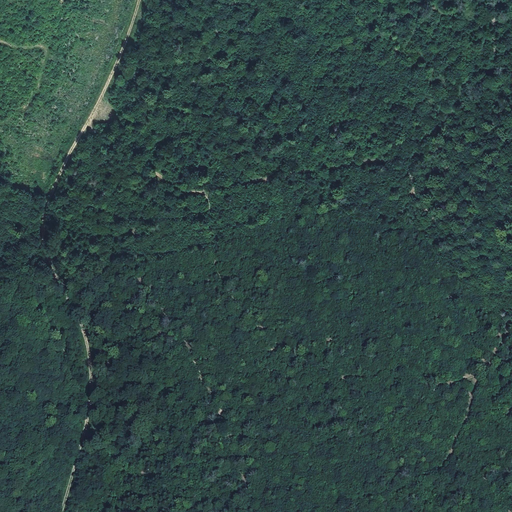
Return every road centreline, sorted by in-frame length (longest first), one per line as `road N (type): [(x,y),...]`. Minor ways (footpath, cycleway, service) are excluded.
road 1 (track): [(85,128),(203,192),(218,273),(274,341),(346,376),(431,384),(483,372)]
road 2 (track): [(139,0),(112,76),(44,208),(45,248),(88,353),(86,417)]
road 3 (track): [(511,142),(203,192)]
road 4 (track): [(86,417),(57,339),(0,277)]
